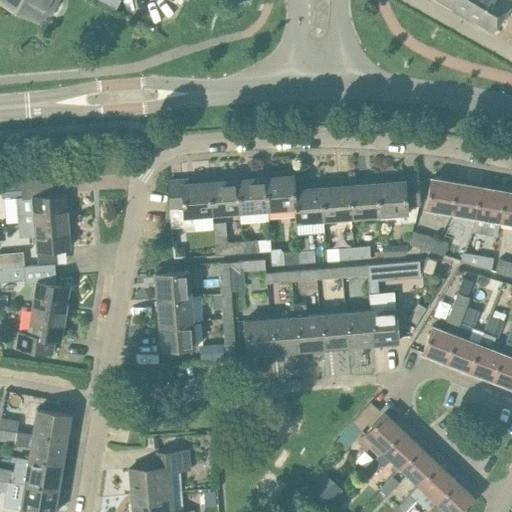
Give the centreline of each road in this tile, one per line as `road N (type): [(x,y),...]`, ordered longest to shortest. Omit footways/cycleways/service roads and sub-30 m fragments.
road 1 (residential): [(104,398),(138,187),(166,146),(330,138),(511,161)]
road 2 (residential): [(104,398),(410,383)]
road 3 (secondary): [(230,92),(98,86),(27,106)]
road 4 (secondary): [(27,106),(100,113),(230,92)]
road 5 (secondary): [(511,106),(382,85),(318,84)]
road 6 (residential): [(410,383),(400,402),(405,415),(501,503)]
